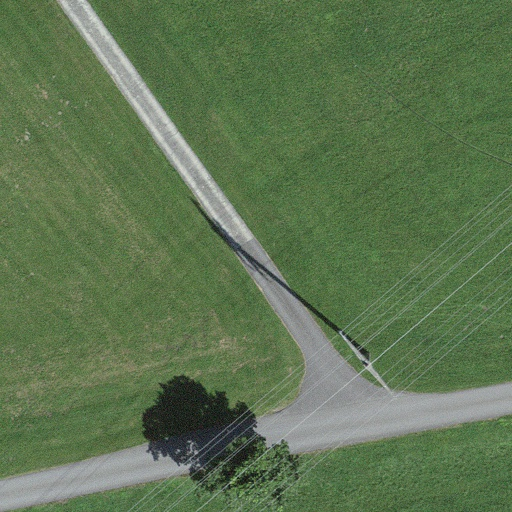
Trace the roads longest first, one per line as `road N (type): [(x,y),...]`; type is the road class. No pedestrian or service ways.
road 1 (unclassified): [(0,493),(511,397)]
road 2 (track): [(52,0),(347,428)]
